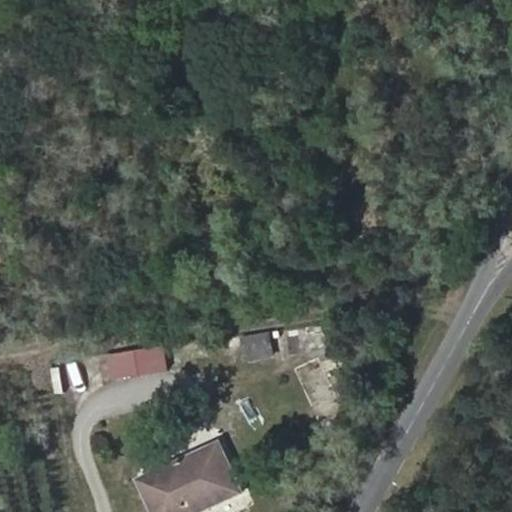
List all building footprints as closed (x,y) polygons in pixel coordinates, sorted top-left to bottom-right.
[(274,331),(242,335),(246,362),(278,357),(274,331)] [(350,360),(343,331),(327,336),(334,364),(350,360)] [(112,354),(116,379),(174,371),(170,345),(112,354)] [(66,393),(62,368),(54,369),(58,394),(66,393)] [(140,480),(154,511),(199,511),(243,492),(221,442),(140,480)]
